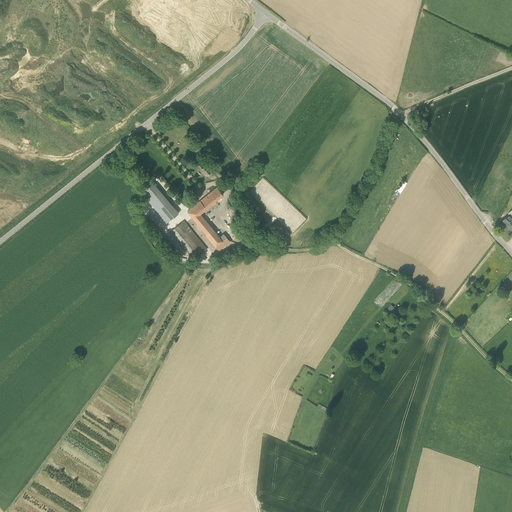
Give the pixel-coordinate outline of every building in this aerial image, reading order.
[(211,172),(205,165),(201,169),(202,169),(201,171),(203,173),(204,172),(207,176),(211,172)] [(398,197),(407,182),(404,180),(399,189),(398,188),(394,194),(398,197)] [(167,224),(179,214),(153,182),(141,192),(167,224)] [(212,204),(223,194),(217,186),(206,196),(212,204)] [(219,237),(200,213),(212,204),(206,196),(187,211),(199,226),(196,228),(202,234),(204,232),(206,235),(204,236),(206,238),(207,237),(218,252),(230,241),(229,240),(228,241),(226,239),(227,238),(223,233),(219,237)] [(511,228),(511,218),(509,215),(502,220),(506,224),(507,224),(511,229),(511,228)] [(195,259),(207,249),(184,220),(171,231),(195,259)] [(398,311),(391,305),(385,312),(391,318),(398,311)]
